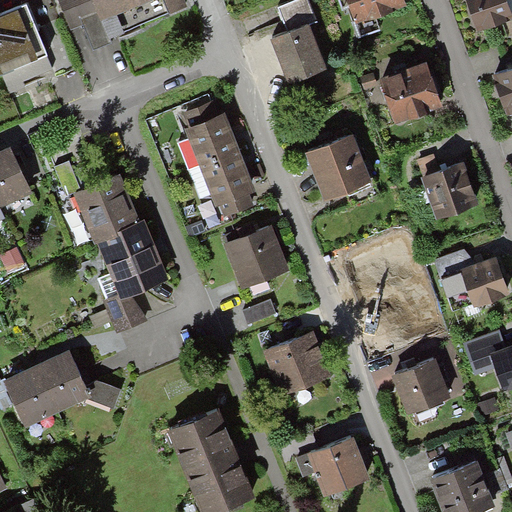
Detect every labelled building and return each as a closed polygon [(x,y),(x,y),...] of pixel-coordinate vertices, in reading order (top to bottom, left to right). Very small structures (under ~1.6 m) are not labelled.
[(64,0),(74,23),(103,11),(113,34),(181,6),(178,0),(64,0)] [(319,18),(312,0),(298,0),(282,6),(291,30),(276,35),(293,80),(329,66),(312,21),(319,18)] [(414,6),(412,0),(351,0),(358,23),(414,6)] [(511,17),(511,0),(469,0),(480,29),(511,17)] [(26,3),(0,13),(0,73),(46,53),(26,3)] [(448,105),(432,57),(381,73),(397,121),(448,105)] [(511,68),(494,75),(508,115),(511,114),(511,68)] [(193,169),(243,150),(226,111),(219,114),(213,101),(184,113),(192,133),(180,138),(193,169)] [(379,179),(361,126),(307,144),(325,197),(379,179)] [(31,190),(11,148),(0,153),(0,202),(1,205),(31,190)] [(243,150),(193,169),(205,199),(215,195),(222,213),(253,201),(250,193),(259,189),(243,150)] [(482,202),(468,157),(423,171),(438,216),(482,202)] [(81,191),(88,188),(76,160),(56,168),(68,196),(81,191)] [(101,235),(142,218),(124,173),(88,188),(81,191),(101,235)] [(142,218),(101,235),(125,296),(136,291),(167,278),(142,218)] [(273,225),(229,241),(245,285),(289,269),(273,225)] [(402,244),(347,266),(377,338),(432,316),(402,244)] [(476,306),(509,295),(496,258),(472,266),(466,248),(437,258),(454,309),(474,302),(476,306)] [(136,291),(125,296),(110,300),(122,328),(147,318),(136,291)] [(273,298),(245,309),(251,324),(279,313),(273,298)] [(502,391),(511,387),(511,344),(507,346),(501,329),(465,341),(477,375),(495,369),(502,391)] [(314,330),(265,350),(283,395),(333,375),(314,330)] [(45,362),(64,407),(88,396),(112,406),(122,386),(88,376),(74,348),(45,362)] [(451,397),(437,359),(393,375),(408,413),(451,397)] [(64,407),(45,362),(9,378),(28,423),(64,407)] [(495,398),(479,404),(483,416),(499,411),(495,398)] [(222,408),(172,427),(203,511),(213,511),(255,497),(222,408)] [(332,491),(375,474),(356,428),(296,452),(305,474),(322,467),(332,491)] [(483,511),(497,507),(480,460),(432,477),(444,511),(483,511)] [(40,511),(34,500),(10,511),(40,511)]
